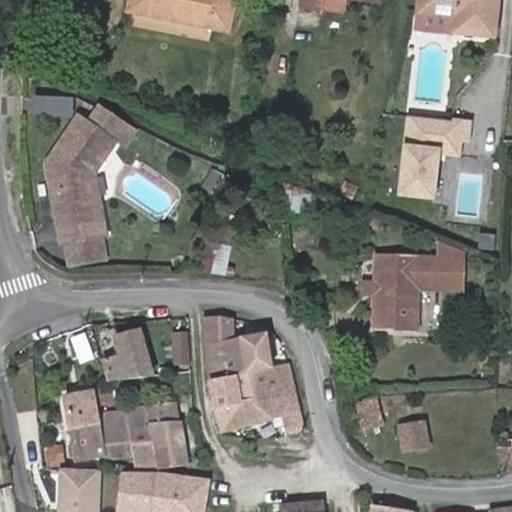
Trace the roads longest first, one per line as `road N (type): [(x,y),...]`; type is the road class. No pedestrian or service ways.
road 1 (residential): [(511,491),(421,495),(351,464),(318,415),(299,340),(263,311),(202,297),(155,297),(100,299),(28,316)]
road 2 (residential): [(28,316),(4,165),(12,0)]
